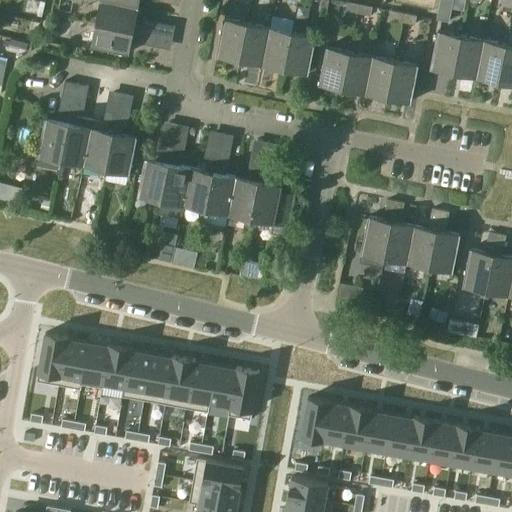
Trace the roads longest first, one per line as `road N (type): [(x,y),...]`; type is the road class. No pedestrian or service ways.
road 1 (tertiary): [(292,335),(30,270)]
road 2 (tertiary): [(511,390),(292,335)]
road 3 (residential): [(292,335),(331,139)]
road 4 (residential): [(331,139),(175,109),(178,90)]
road 5 (residential): [(484,166),(331,139)]
road 6 (residential): [(59,66),(178,90)]
road 7 (residential): [(0,452),(20,333)]
